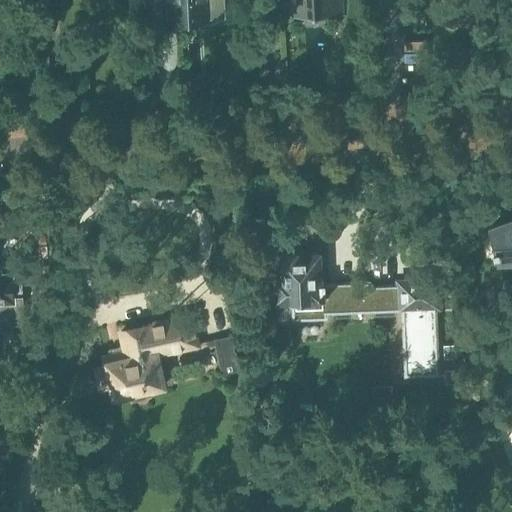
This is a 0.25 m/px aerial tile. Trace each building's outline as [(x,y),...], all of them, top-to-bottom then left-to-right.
[(209,20),(207,0),(167,0),(169,21),(209,20)] [(284,0),(285,12),(342,9),(341,0),(284,0)] [(495,255),(495,256),(497,256),(498,261),(511,258),(511,221),(491,226),(496,250),(494,250),(494,251),(493,251),(494,255),(495,255)] [(318,253),(267,255),(268,270),(275,270),(275,276),(272,276),(273,299),(292,298),(293,307),(293,318),(323,317),(323,312),(396,309),(395,284),(362,285),(362,281),(350,282),(324,283),(324,265),(318,265),(318,253)] [(52,290),(52,265),(37,265),(37,291),(52,290)] [(0,319),(4,319),(4,327),(15,327),(22,326),(21,297),(20,297),(13,298),(13,279),(12,270),(1,271),(1,267),(0,266),(0,319)] [(440,276),(395,278),(395,284),(396,309),(396,311),(401,311),(404,377),(440,375),(437,310),(442,309),(440,276)] [(112,398),(131,393),(131,396),(135,399),(145,397),(147,393),(147,390),(165,386),(158,354),(193,346),(196,345),(190,316),(121,331),(126,352),(106,359),(107,365),(98,368),(103,390),(110,389),(112,398)] [(242,333),(214,339),(220,365),(222,375),(240,371),(238,361),(236,353),(246,350),(242,333)]
